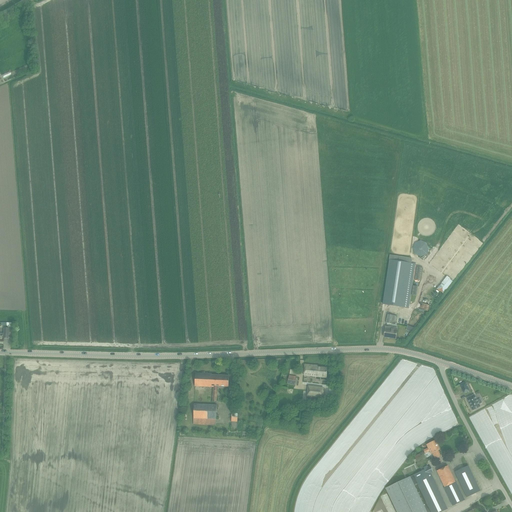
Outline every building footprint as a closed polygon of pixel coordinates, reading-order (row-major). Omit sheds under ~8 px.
[(416,244),(414,249),(416,254),(421,256),(426,254),(428,248),(426,243),(421,242),(416,244)] [(409,308),(413,280),(415,264),(389,260),(383,304),(409,308)] [(446,277),(438,288),(443,292),(451,280),(446,277)] [(416,302),(415,307),(424,310),(425,305),(416,302)] [(395,325),(396,316),(388,314),(386,323),(395,325)] [(0,336),(3,336),(3,338),(8,338),(9,328),(4,328),(3,334),(0,333),(0,336)] [(391,330),(385,329),(384,337),(396,339),(397,331),(394,330),(394,329),(391,328),(391,330)] [(304,365),(304,374),(304,375),(326,378),(327,368),(317,367),(317,366),(304,365)] [(228,387),(229,376),(212,375),(212,374),(195,373),(195,386),(210,387),(210,388),(213,388),(213,402),(217,402),(218,386),(228,387)] [(294,385),(296,377),(289,375),(287,384),(294,385)] [(469,391),(465,383),(460,385),(464,393),(469,391)] [(323,391),(323,388),(308,386),(306,398),(322,400),(323,391)] [(474,395),(467,399),(473,411),(480,407),(479,404),(482,403),(480,399),(477,400),(474,395)] [(216,419),(217,405),(194,404),(193,418),(216,419)] [(435,440),(426,445),(428,448),(423,450),(425,454),(430,451),(431,454),(432,453),(435,459),(441,456),(438,451),(440,450),(435,440)] [(427,467),(427,466),(423,467),(424,470),(413,475),(431,511),(441,511),(447,509),(430,473),(433,472),(430,465),(427,467)] [(465,500),(456,482),(455,482),(448,466),(437,471),(445,487),(444,487),(453,506),(465,500)] [(480,491),(472,473),(468,466),(455,472),(467,498),(480,491)] [(413,475),(386,488),(397,511),(426,511),(414,486),(418,484),(413,475)]
